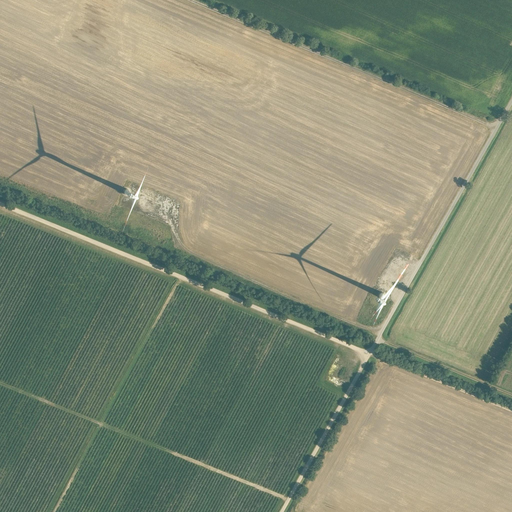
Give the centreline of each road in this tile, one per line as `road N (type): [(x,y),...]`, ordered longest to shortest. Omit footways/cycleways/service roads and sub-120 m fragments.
road 1 (track): [(511,410),(391,361),(373,345),(0,199)]
road 2 (track): [(511,103),(282,511)]
road 3 (track): [(204,0),(500,124)]
road 4 (track): [(511,393),(378,339)]
